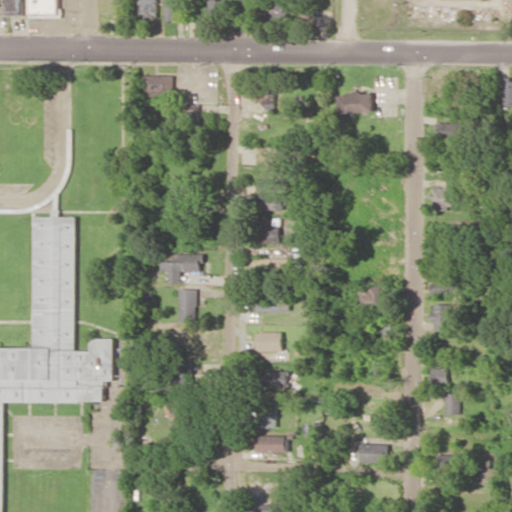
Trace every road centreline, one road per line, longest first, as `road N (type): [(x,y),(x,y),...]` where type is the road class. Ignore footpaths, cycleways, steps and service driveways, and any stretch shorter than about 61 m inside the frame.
road 1 (tertiary): [(511,57),(0,56)]
road 2 (residential): [(241,57),(229,511)]
road 3 (residential): [(415,57),(414,511)]
road 4 (residential): [(415,471),(115,458),(103,446),(100,415)]
